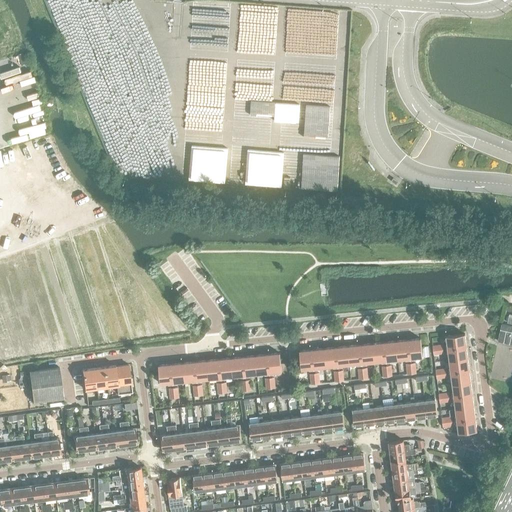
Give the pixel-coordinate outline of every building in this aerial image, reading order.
[(498,341),(511,343),(511,325),(501,323),(498,341)] [(447,347),(466,345),(465,333),(446,335),(447,347)] [(421,338),(409,339),(411,358),(422,357),(421,347),(421,338)] [(397,340),(399,359),(411,358),(409,339),(397,340)] [(384,341),(386,360),(399,359),(397,340),(384,341)] [(372,342),(374,362),(386,360),(384,341),(372,342)] [(360,344),(362,363),(374,362),(372,342),(360,344)] [(348,345),(350,364),(362,363),(360,344),(348,345)] [(336,346),(338,365),(350,364),(348,345),(336,346)] [(447,347),(449,360),(468,357),(466,345),(447,347)] [(324,347),(326,367),(338,365),(336,346),(324,347)] [(312,349),(314,368),(326,367),(324,347),(312,349)] [(301,369),(314,368),(312,349),(299,350),(301,369)] [(280,352),(268,353),(270,372),(282,371),(280,352)] [(256,354),(258,374),(270,372),(268,353),(256,354)] [(244,356),(245,375),(258,374),(256,354),(244,356)] [(231,357),(233,376),(245,375),(244,356),(231,357)] [(219,358),(221,377),(233,376),(231,357),(219,358)] [(449,360),(450,372),(469,369),(468,357),(449,360)] [(207,359),(209,378),(221,377),(219,358),(207,359)] [(195,361),(197,380),(209,378),(207,359),(195,361)] [(183,362),(185,381),(197,380),(195,361),(183,362)] [(171,363),(173,382),(185,381),(183,362),(171,363)] [(160,383),(173,382),(171,363),(159,364),(160,383)] [(117,385),(118,392),(118,393),(119,393),(121,393),(126,392),(129,392),(131,391),(132,391),(130,383),(131,383),(130,379),(129,374),(129,372),(128,364),(115,365),(117,384),(117,385)] [(108,366),(104,366),(107,386),(108,386),(110,386),(111,386),(116,385),(117,385),(117,384),(115,365),(114,365),(110,365),(108,366)] [(29,370),(33,401),(63,397),(59,366),(29,370)] [(107,386),(104,366),(100,367),(98,367),(94,367),(93,368),(96,387),(97,387),(103,387),(106,386),(107,386)] [(96,387),(93,368),(93,367),(89,368),(82,369),(85,389),(89,388),(95,388),(96,387)] [(450,372),(452,384),(471,381),(469,369),(450,372)] [(18,378),(19,387),(26,385),(25,377),(18,378)] [(452,384),(453,396),(472,393),(471,381),(452,384)] [(425,400),(427,416),(437,415),(435,393),(431,394),(432,399),(425,400)] [(453,396),(455,408),(474,406),(472,393),(453,396)] [(404,402),(406,419),(417,417),(414,401),(414,396),(411,396),(411,401),(404,402)] [(396,420),(406,419),(404,402),(397,403),(396,398),(393,399),(394,404),(396,420)] [(425,400),(414,401),(417,417),(427,416),(425,400)] [(375,423),(373,406),(373,401),(370,402),(370,407),(363,408),(365,424),(375,423)] [(394,404),(384,405),(386,421),(396,420),(394,404)] [(384,405),(373,406),(375,423),(386,421),(384,405)] [(455,408),(456,420),(475,418),(474,406),(455,408)] [(324,430),(322,413),(321,408),(318,409),(319,414),(312,415),(314,431),(324,430)] [(363,408),(352,409),(355,425),(365,424),(363,408)] [(45,411),(47,420),(61,418),(60,410),(45,411)] [(345,427),(343,411),(332,412),(334,428),(345,427)] [(334,428),(332,412),(322,413),(324,430),(334,428)] [(312,415),(301,416),(303,432),(314,431),(312,415)] [(273,436),(271,420),(263,421),(263,416),(260,416),(260,421),(262,437),(273,436)] [(301,416),(291,417),(293,433),(303,432),(301,416)] [(81,434),(73,435),(75,451),(86,449),(83,426),(82,417),(77,417),(78,427),(79,431),(81,431),(81,434)] [(227,418),(227,425),(230,442),(242,440),(241,431),(244,430),(243,423),(233,425),(232,417),(227,418)] [(291,417),(281,418),(283,435),(293,433),(291,417)] [(220,418),(216,419),(219,443),(230,442),(227,425),(219,426),(219,423),(221,423),(220,418)] [(281,418),(271,420),(273,436),(283,435),(281,418)] [(475,418),(456,420),(458,432),(477,430),(475,418)] [(214,427),(206,428),(208,445),(219,443),(216,419),(211,420),(212,424),(214,424),(214,427)] [(128,420),(124,421),(127,444),(137,443),(135,427),(131,427),(127,428),(127,424),(128,424),(128,420)] [(120,429),(113,429),(115,446),(127,444),(124,421),(119,421),(119,422),(119,426),(121,425),(122,428),(120,429)] [(198,421),(194,422),(197,446),(208,445),(206,428),(197,429),(197,426),(199,426),(198,421)] [(252,439),(262,437),(260,421),(250,422),(252,439)] [(190,430),(182,431),(185,448),(197,446),(194,422),(189,422),(190,430)] [(108,423),(104,424),(107,447),(115,446),(113,429),(107,430),(106,427),(108,427),(108,423)] [(102,431),(94,432),(96,448),(107,447),(104,424),(99,424),(99,428),(101,428),(102,431)] [(185,448),(182,431),(175,432),(175,429),(176,429),(176,424),(171,425),(175,449),(185,448)] [(163,451),(175,449),(171,425),(167,425),(167,430),(169,430),(170,433),(161,434),(163,451)] [(88,426),(83,426),(86,449),(96,448),(94,432),(87,433),(86,430),(88,430),(88,426)] [(9,440),(12,459),(22,458),(19,435),(18,430),(13,431),(14,435),(14,439),(9,440)] [(43,432),(38,433),(41,455),(50,454),(48,439),(42,439),(41,436),(43,436),(43,432)] [(36,440),(29,441),(31,457),(41,455),(38,433),(33,433),(34,437),(36,436),(36,440)] [(56,437),(48,439),(50,454),(61,453),(61,452),(66,451),(64,433),(61,434),(61,436),(56,436),(56,437)] [(19,435),(22,458),(31,457),(29,441),(22,442),(22,438),(24,438),(23,434),(19,435)] [(4,437),(0,437),(0,445),(2,461),(12,459),(9,440),(4,440),(4,437)] [(403,439),(389,441),(391,452),(410,449),(409,443),(404,444),(403,439)] [(410,449),(391,452),(392,461),(406,459),(405,455),(411,454),(416,453),(415,448),(410,449)] [(363,452),(353,454),(355,471),(366,469),(363,452)] [(353,454),(342,455),(345,472),(355,471),(353,454)] [(342,455),(332,456),(334,473),(345,472),(342,455)] [(332,456),(322,458),(324,475),(334,473),(332,456)] [(322,458),(312,459),(314,476),(324,475),(322,458)] [(312,459),(301,460),(304,477),(314,476),(312,459)] [(406,459),(392,461),(393,471),(418,468),(417,462),(413,463),(407,463),(406,459)] [(301,460),(291,462),(293,479),(304,477),(301,460)] [(291,462),(281,463),(283,480),(293,479),(291,462)] [(275,464),(264,465),(267,482),(277,480),(275,464)] [(264,465),(255,466),(257,483),(267,482),(264,465)] [(119,474),(112,475),(112,480),(115,479),(142,476),(140,467),(140,466),(125,468),(119,469),(119,474)] [(255,466),(244,468),(247,484),(254,483),(254,488),(258,488),(257,483),(255,466)] [(244,468),(234,469),(236,486),(247,484),(244,468)] [(418,468),(393,471),(394,480),(414,478),(414,473),(418,472),(418,468)] [(234,469),(224,470),(226,487),(236,486),(234,469)] [(224,470),(214,472),(216,488),(226,487),(224,470)] [(214,472),(204,473),(206,489),(216,488),(214,472)] [(204,473),(193,474),(193,475),(195,491),(206,489),(204,473)] [(142,476),(115,479),(116,484),(121,484),(122,488),(124,488),(143,485),(142,476)] [(170,482),(167,482),(169,495),(171,511),(179,511),(187,511),(187,505),(184,505),(180,477),(180,476),(169,478),(170,482)] [(87,477),(75,479),(77,494),(89,492),(89,490),(87,477)] [(414,478),(394,480),(396,490),(420,487),(423,486),(423,482),(420,481),(415,482),(414,478)] [(75,479),(64,480),(66,495),(77,494),(75,479)] [(64,480),(53,482),(55,497),(66,495),(64,480)] [(53,482),(42,483),(44,498),(55,497),(53,482)] [(42,483),(31,485),(33,500),(44,498),(42,483)] [(31,485),(20,486),(22,501),(33,500),(31,485)] [(125,493),(113,495),(113,499),(118,498),(144,495),(143,485),(124,488),(125,493)] [(20,486),(9,488),(12,503),(22,501),(20,486)] [(420,487),(396,490),(397,500),(399,500),(399,499),(413,497),(411,497),(410,493),(416,492),(421,492),(420,487)] [(0,488),(0,502),(0,504),(12,503),(9,488),(0,488)] [(354,505),(349,506),(349,507),(349,511),(359,511),(359,505),(360,505),(359,498),(358,499),(357,492),(352,492),(353,497),(354,505)] [(144,495),(118,498),(119,504),(130,502),(131,507),(145,505),(144,495)] [(413,497),(399,499),(399,500),(400,509),(426,506),(426,505),(425,501),(420,501),(420,500),(414,501),(413,497)] [(360,505),(359,505),(359,511),(372,511),(373,511),(372,508),(373,508),(372,499),(371,499),(364,500),(365,501),(363,501),(364,504),(360,505)] [(343,502),(339,503),(339,507),(340,511),(349,511),(349,507),(344,507),(344,506),(344,502),(343,502)]
